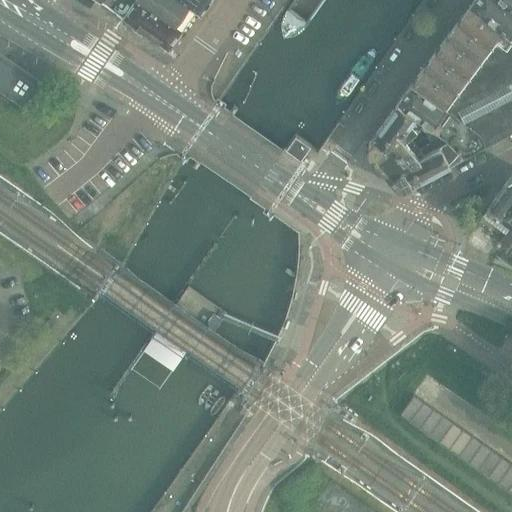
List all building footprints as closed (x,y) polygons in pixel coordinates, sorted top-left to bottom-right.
[(182,29),(141,0),(101,0),(101,1),(123,16),(122,17),(124,18),(168,49),(182,29)] [(200,11),(183,0),(141,0),(182,29),(184,29),(186,29),(188,28),(200,11)] [(207,0),(183,0),(200,11),(207,0)] [(511,9),(500,0),(472,0),(469,5),(510,36),(511,32),(511,9)] [(511,0),(500,0),(511,9),(511,0)] [(445,107),(483,136),(511,121),(511,40),(508,38),(510,36),(469,5),(411,83),(445,107)] [(0,87),(17,99),(22,103),(23,103),(25,103),(25,102),(26,102),(37,85),(38,84),(38,83),(38,82),(37,82),(37,81),(0,55),(0,87)] [(445,107),(411,83),(396,104),(424,125),(430,129),(443,110),(445,107)] [(409,138),(424,125),(396,104),(366,145),(366,153),(382,170),(413,143),(409,138)] [(440,137),(462,157),(484,146),(483,136),(445,107),(443,110),(430,129),(434,132),(440,137)] [(403,187),(462,157),(440,137),(434,132),(427,136),(430,142),(419,150),(413,143),(382,170),(395,186),(403,187)] [(301,160),(311,146),(295,135),(285,150),(301,160)] [(511,230),(511,178),(509,180),(489,209),(500,217),(501,215),(511,222),(511,223),(509,228),(511,230)] [(188,288),(143,352),(172,373),(173,374),(202,333),(211,339),(228,316),(188,288)] [(400,415),(410,422),(423,402),(414,396),(400,415)] [(410,422),(419,429),(433,409),(423,402),(410,422)] [(419,429),(429,436),(443,416),(433,409),(419,429)] [(453,423),(443,416),(429,436),(439,442),(453,423)] [(462,430),(453,423),(439,442),(448,449),(462,430)] [(448,449),(458,456),(472,436),(462,430),(448,449)] [(458,456),(468,463),(482,443),(472,436),(458,456)] [(491,450),(482,443),(468,463),(477,470),(491,450)] [(477,470),(487,476),(501,457),(491,450),(477,470)] [(487,476),(497,483),(511,464),(501,457),(487,476)] [(497,483),(507,490),(511,483),(511,464),(497,483)]
